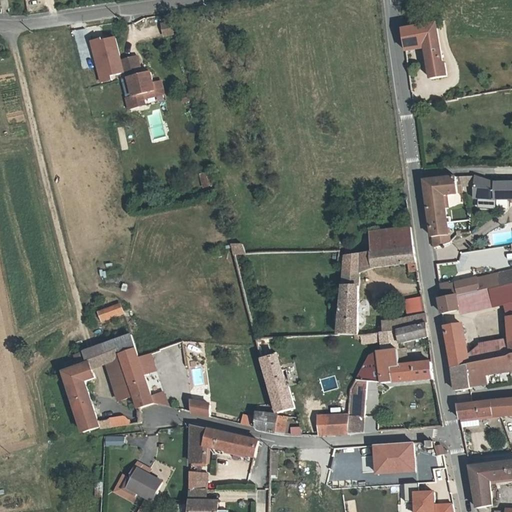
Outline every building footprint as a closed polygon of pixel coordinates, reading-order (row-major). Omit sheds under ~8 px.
[(165,38),(177,35),(173,21),(162,24),(165,38)] [(438,24),(404,28),(407,51),(428,49),(433,77),(449,74),(447,63),(445,63),(438,24)] [(119,64),(113,41),(100,44),(99,42),(89,45),(93,62),(99,61),(101,66),(95,68),(98,79),(108,76),(109,80),(122,76),(119,64)] [(135,59),(119,64),(124,82),(126,81),(131,99),(124,101),(128,113),(144,109),(142,101),(141,97),(153,93),(148,75),(136,78),(134,74),(139,72),(135,59)] [(111,84),(109,80),(108,76),(98,79),(100,86),(111,84)] [(120,83),(124,101),(131,99),(126,81),(120,83)] [(203,189),(212,187),(210,173),(201,175),(203,189)] [(511,185),(500,187),(475,179),(475,198),(486,198),(501,199),(511,199),(511,185)] [(433,239),(451,236),(446,199),(458,197),(457,185),(450,181),(425,185),(433,239)] [(416,268),(409,227),(369,233),(371,250),(338,255),(335,256),(335,265),(341,266),(337,333),(357,333),(360,271),(379,264),(407,261),(409,270),(416,268)] [(451,236),(433,239),(435,247),(452,243),(451,236)] [(234,247),(236,256),(246,256),(244,247),(234,247)] [(511,283),(511,269),(477,278),(478,283),(485,281),(500,278),(502,286),(511,283)] [(461,296),(502,286),(500,278),(485,281),(478,283),(477,278),(456,282),(457,284),(451,286),(451,284),(451,282),(440,284),(443,300),(461,296)] [(461,296),(465,315),(465,316),(505,307),(506,321),(511,320),(511,283),(502,286),(461,296)] [(465,315),(461,296),(443,300),(445,318),(465,315)] [(373,331),(396,328),(424,324),(422,310),(381,318),(382,322),(372,324),(373,331)] [(125,312),(104,318),(106,325),(127,319),(125,312)] [(396,328),(398,337),(426,334),(424,324),(396,328)] [(509,357),(508,340),(469,348),(465,326),(447,327),(453,367),(484,361),(509,357)] [(385,338),(387,348),(400,346),(398,337),(396,328),(373,331),(361,333),(361,340),(385,338)] [(276,409),(296,407),(292,386),(286,386),(275,335),(259,336),(275,393),(277,399),(258,403),(258,411),(276,414),(276,409)] [(484,361),(488,378),(511,375),(511,339),(508,340),(509,357),(484,361)] [(127,360),(142,355),(139,345),(91,358),(87,347),(75,351),(80,370),(68,374),(86,431),(102,424),(88,381),(96,378),(95,373),(110,369),(119,399),(138,394),(127,360)] [(351,413),(351,419),(368,418),(369,387),(433,378),(429,355),(402,359),(400,346),(387,348),(368,350),(354,381),(351,413)] [(157,407),(146,371),(142,358),(142,355),(127,360),(138,394),(143,410),(157,407)] [(142,358),(146,371),(158,368),(154,355),(142,358)] [(484,361),(453,367),(457,391),(489,385),(488,378),(484,361)] [(205,385),(203,367),(192,369),(194,386),(205,385)] [(500,400),(501,417),(511,416),(511,398),(502,399),(500,400)] [(462,423),(501,417),(500,400),(459,405),(462,423)] [(194,415),(206,418),(207,407),(194,405),(194,415)] [(298,419),(296,407),(276,409),(276,414),(298,419)] [(276,414),(258,411),(258,430),(278,435),(302,437),(298,419),(276,414)] [(351,419),(351,413),(322,416),(323,435),(350,432),(351,419)] [(252,427),(253,416),(243,414),(242,425),(252,427)] [(351,419),(350,432),(367,431),(368,418),(351,419)] [(202,463),(202,450),(256,459),(261,444),(257,442),(191,427),(190,442),(189,463),(202,463)] [(107,447),(126,446),(126,436),(107,437),(107,447)] [(426,451),(425,437),(415,438),(417,452),(426,451)] [(409,439),(370,443),(373,471),(412,467),(409,439)] [(429,445),(432,453),(438,452),(435,443),(429,445)] [(336,468),(347,466),(344,445),(333,446),(336,468)] [(511,461),(489,464),(492,482),(511,478),(511,461)] [(495,505),(492,482),(489,464),(470,467),(477,507),(495,505)] [(161,485),(133,470),(121,491),(136,500),(139,496),(151,503),(161,485)] [(267,486),(266,476),(254,477),(255,486),(267,486)] [(413,482),(398,483),(399,502),(410,502),(411,511),(451,511),(450,503),(431,505),(430,491),(414,493),(413,482)] [(188,503),(187,511),(212,511),(212,503),(197,503),(198,492),(189,491),(188,503)]
